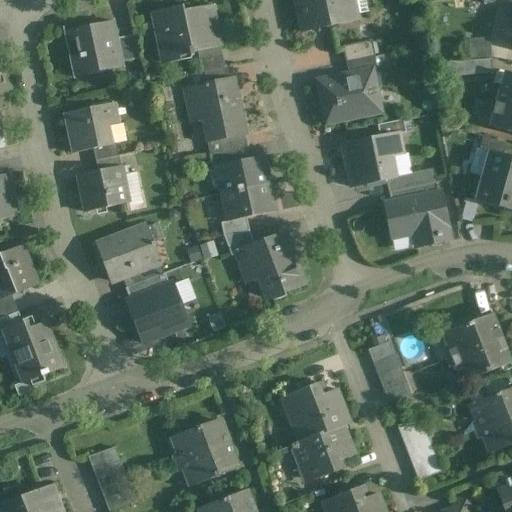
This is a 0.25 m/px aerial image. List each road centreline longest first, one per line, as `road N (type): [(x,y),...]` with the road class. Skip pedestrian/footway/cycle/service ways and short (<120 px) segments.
road 1 (residential): [(57,0),(24,17),(21,37),(44,180),(76,279),(127,392)]
road 2 (residential): [(352,294),(317,215),(258,0)]
road 3 (residential): [(352,294),(294,328),(127,392)]
road 4 (residential): [(511,257),(471,256),(352,294)]
road 5 (residential): [(127,392),(0,431)]
